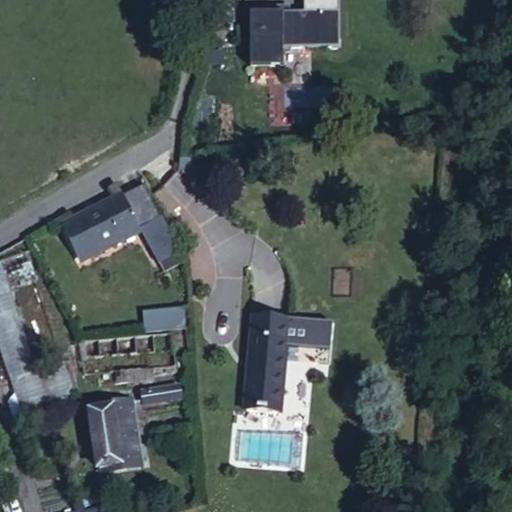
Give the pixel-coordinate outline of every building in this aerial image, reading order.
[(303,0),(304,19),(275,19),(274,41),(250,41),(250,67),(283,66),(283,49),(334,49),(334,0),(303,0)] [(275,19),(250,19),(250,41),(274,41),(275,19)] [(158,263),(179,252),(143,186),(63,227),(80,261),(139,231),(158,263)] [(64,363),(27,255),(0,262),(0,352),(22,415),(76,396),(64,363)] [(162,320),(163,331),(189,329),(188,317),(162,320)] [(278,415),(288,320),(255,317),(246,412),(278,415)] [(144,406),(181,400),(179,387),(142,393),(144,406)] [(90,412),(98,471),(142,464),(134,406),(90,412)]
